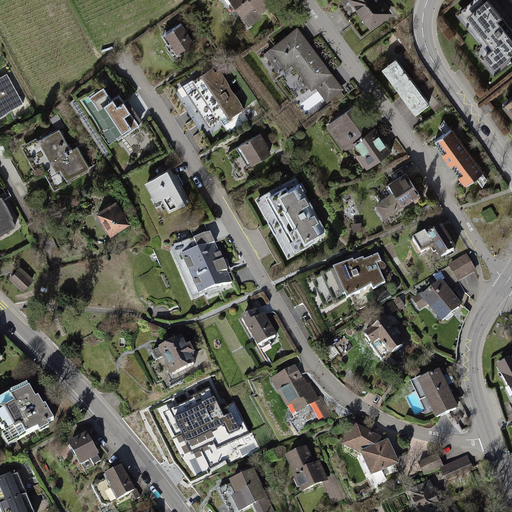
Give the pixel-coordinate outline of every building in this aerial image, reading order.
[(232,0),(250,26),(263,17),(260,13),(277,1),(276,0),(232,0)] [(340,0),(343,3),(347,0),(350,0),(371,28),(391,13),(382,0),(340,0)] [(489,0),(480,0),(468,11),(493,42),(484,50),(492,60),(511,43),(511,36),(496,17),(500,13),(489,0)] [(183,22),(166,31),(177,51),(194,41),(183,22)] [(298,25),(271,45),(286,66),(293,61),(313,88),(317,84),(329,100),(345,88),(298,25)] [(398,57),(383,68),(418,113),(432,102),(398,57)] [(213,67),(183,85),(210,128),(244,107),(220,68),(215,71),(213,67)] [(0,76),(0,111),(22,98),(9,72),(0,76)] [(103,83),(89,92),(118,136),(140,122),(120,91),(112,96),(103,83)] [(360,101),(328,123),(346,149),(353,144),(369,167),(394,150),(360,101)] [(454,126),(435,138),(466,183),(484,170),(454,126)] [(60,127),(28,146),(46,177),(61,168),(67,179),(90,166),(78,144),(71,148),(60,127)] [(261,132),(240,142),(251,163),(272,152),(261,132)] [(168,169),(146,181),(155,199),(162,195),(169,209),(186,199),(168,169)] [(407,171),(389,183),(394,190),(376,202),(386,216),(405,203),(404,202),(421,191),(407,171)] [(280,186),(257,198),(288,258),(312,245),(310,241),(317,237),(315,233),(326,227),(302,182),(290,189),(288,185),(281,189),(280,186)] [(0,234),(15,226),(11,218),(12,217),(1,194),(0,194),(0,234)] [(117,198),(97,209),(110,232),(130,221),(117,198)] [(427,231),(414,239),(423,253),(435,246),(443,257),(458,248),(444,225),(429,234),(427,231)] [(199,249),(182,257),(199,298),(233,283),(211,232),(194,239),(199,249)] [(335,271),(313,278),(325,311),(347,298),(347,301),(372,285),(374,290),(387,283),(377,263),(381,261),(378,254),(364,260),(363,258),(354,262),(353,260),(334,269),(335,271)] [(467,254),(449,265),(450,267),(434,275),(439,283),(443,280),(449,289),(458,281),(476,271),(467,254)] [(8,276),(23,291),(34,279),(19,265),(8,276)] [(424,293),(413,298),(420,311),(429,305),(443,322),(463,306),(449,289),(443,280),(439,283),(425,294),(424,293)] [(390,291),(377,296),(380,303),(393,299),(390,291)] [(257,310),(241,319),(257,347),(277,336),(264,314),(260,316),(257,310)] [(386,319),(364,334),(383,361),(405,346),(386,319)] [(182,337),(160,348),(173,376),(196,365),(192,356),(195,354),(190,344),(187,346),(182,337)] [(511,358),(499,365),(511,392),(511,358)] [(296,366),(272,381),(287,408),(292,405),(296,413),(315,403),(325,420),(332,415),(321,397),(318,398),(309,384),(307,385),(296,366)] [(440,369),(418,380),(436,419),(459,409),(440,369)] [(28,385),(0,401),(0,420),(8,434),(2,437),(8,448),(55,422),(42,400),(37,402),(28,385)] [(193,400),(164,414),(176,438),(182,434),(191,454),(214,443),(217,449),(249,434),(234,404),(220,411),(209,389),(192,398),(193,400)] [(354,424),(343,445),(362,456),(372,477),(400,464),(390,441),(387,441),(354,424)] [(92,433),(70,443),(82,467),(104,456),(92,433)] [(307,447),(285,457),(301,493),(322,483),(332,505),(345,499),(334,474),(327,477),(320,461),(314,464),(307,447)] [(418,463),(424,476),(440,469),(446,482),(473,470),(467,456),(445,467),(439,455),(418,463)] [(121,466),(102,475),(115,502),(134,492),(121,466)] [(254,471),(229,481),(242,510),(258,504),(261,511),(273,511),(266,496),(265,497),(254,471)] [(33,511),(17,473),(0,480),(0,509),(1,511),(33,511)] [(436,511),(443,509),(430,481),(407,492),(416,511),(436,511)]
